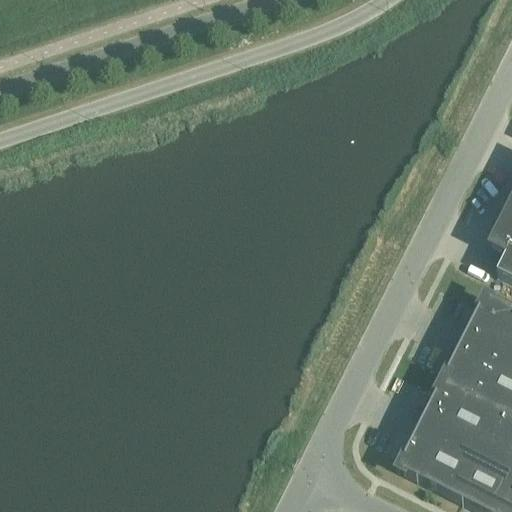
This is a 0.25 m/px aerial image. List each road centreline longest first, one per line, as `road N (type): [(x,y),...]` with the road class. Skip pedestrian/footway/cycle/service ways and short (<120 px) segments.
road 1 (unclassified): [(511,68),(306,476)]
road 2 (tertiary): [(0,141),(308,38),(385,0)]
road 3 (tertiary): [(269,0),(0,90)]
